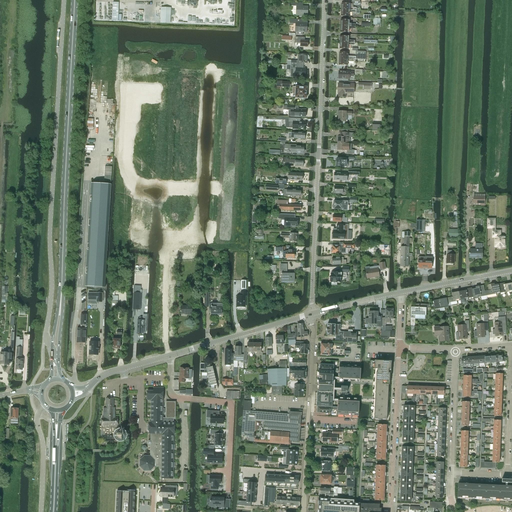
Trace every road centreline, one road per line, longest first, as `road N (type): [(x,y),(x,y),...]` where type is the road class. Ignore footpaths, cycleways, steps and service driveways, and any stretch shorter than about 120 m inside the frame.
road 1 (unclassified): [(63,0),(44,335),(55,353)]
road 2 (primary): [(55,353),(74,0)]
road 3 (unclassified): [(310,315),(323,0)]
road 4 (tertiary): [(93,382),(107,371),(310,315)]
road 5 (residential): [(399,348),(391,511)]
road 6 (residential): [(311,359),(303,511)]
road 7 (residential): [(181,401),(229,402),(228,491)]
road 8 (residential): [(507,476),(511,345)]
road 9 (residential): [(451,473),(455,350)]
